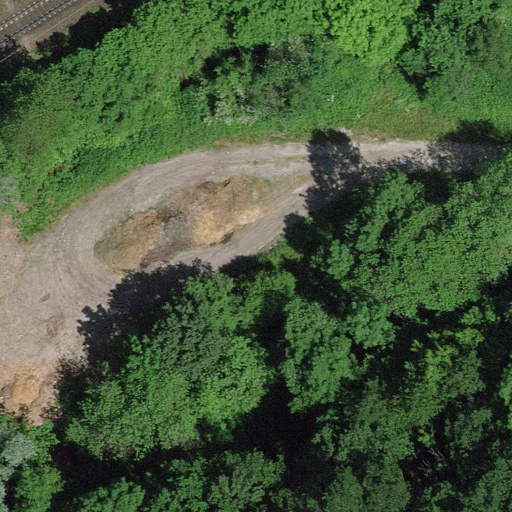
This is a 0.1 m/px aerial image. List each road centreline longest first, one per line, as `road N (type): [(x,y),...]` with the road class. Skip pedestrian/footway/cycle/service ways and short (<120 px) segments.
road 1 (track): [(511,157),(390,146),(0,326)]
road 2 (track): [(511,325),(352,432),(184,511)]
